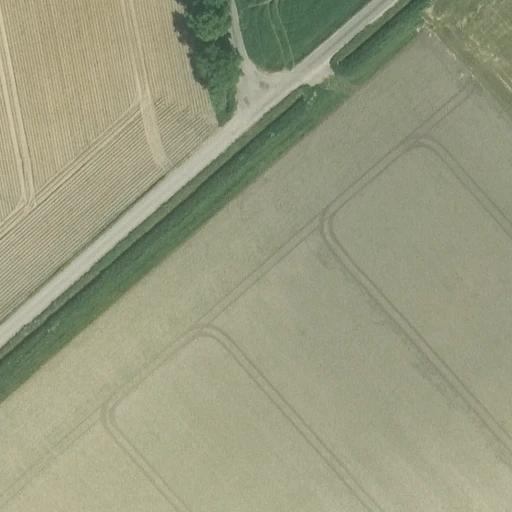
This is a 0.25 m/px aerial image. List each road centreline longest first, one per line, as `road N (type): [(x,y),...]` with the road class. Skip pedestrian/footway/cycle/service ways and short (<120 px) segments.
road 1 (track): [(0,348),(249,116)]
road 2 (track): [(381,0),(249,116),(227,0)]
